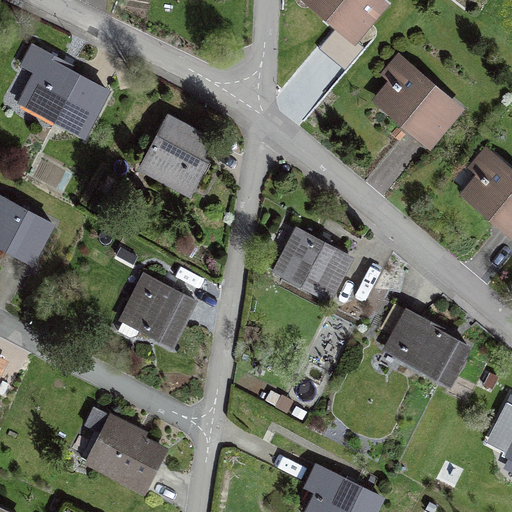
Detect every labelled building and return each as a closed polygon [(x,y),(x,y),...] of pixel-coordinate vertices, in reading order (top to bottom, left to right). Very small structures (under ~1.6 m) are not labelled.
[(308,0),(353,37),(382,3),(378,0),(308,0)] [(62,61),(31,45),(21,64),(36,72),(21,102),(84,135),(107,90),(60,66),(62,61)] [(378,100),(428,142),(457,108),(407,66),(378,100)] [(210,140),(168,117),(142,167),(189,192),(201,171),(195,168),(210,140)] [(511,232),(511,173),(495,159),(466,194),(511,232)] [(0,245),(31,262),(52,223),(0,195),(0,245)] [(276,267),(331,295),(342,275),(339,274),(349,255),(297,227),(276,267)] [(194,299),(145,274),(117,331),(130,337),(136,334),(141,326),(149,330),(147,333),(171,345),(194,299)] [(400,356),(448,382),(468,346),(440,331),(441,328),(394,304),(381,328),(407,342),(400,356)] [(511,395),(497,425),(511,432),(511,439),(506,452),(511,455),(511,395)] [(138,430),(93,407),(85,423),(96,429),(81,457),(144,489),(164,450),(135,435),(138,430)] [(372,511),(380,497),(315,464),(305,484),(319,490),(307,511),(372,511)]
